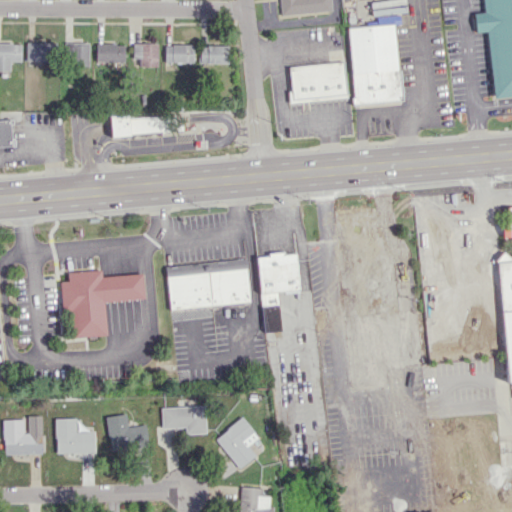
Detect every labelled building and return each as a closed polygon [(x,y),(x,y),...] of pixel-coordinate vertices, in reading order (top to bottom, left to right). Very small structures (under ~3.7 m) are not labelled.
[(278,0),(280,16),(331,10),(330,0),(278,0)] [(492,98),(511,95),(511,0),(481,0),(483,12),(473,13),(475,32),(486,31),(492,98)] [(347,28),(354,107),(402,103),(395,23),(347,28)] [(25,61),(47,61),(47,43),(25,42),(25,61)] [(0,70),(9,71),(9,61),(20,61),(19,43),(0,43),(0,70)] [(88,66),(88,43),(65,43),(65,66),(88,66)] [(132,58),(139,58),(139,66),(156,67),(157,43),(132,43),(132,58)] [(124,44),(96,44),(95,61),(123,62),(124,44)] [(192,62),(192,45),(164,44),(164,62),(192,62)] [(227,45),(197,46),(198,63),(227,63),(227,45)] [(290,103),(345,99),(343,62),(287,66),(290,103)] [(110,135),(166,133),(166,114),(109,117),(110,135)] [(0,120),(0,146),(12,146),(10,119),(0,120)] [(511,382),(511,206),(503,207),(506,237),(511,236),(511,244),(511,256),(495,258),(505,383),(511,382)] [(379,311),(378,298),(380,298),(376,235),(353,236),(352,223),(338,224),(344,314),(379,311)] [(256,256),(263,333),(281,331),(277,293),(299,291),(295,252),(256,256)] [(168,309),(248,303),(246,258),(221,260),(221,262),(165,265),(168,309)] [(141,274),(100,277),(100,270),(67,272),(67,281),(59,282),(61,316),(70,315),(71,337),(105,335),(103,301),(143,299),(141,274)] [(184,434),(204,433),(203,406),(160,407),(160,428),(184,427),(184,434)] [(105,416),(109,451),(147,447),(145,425),(127,427),(125,414),(105,416)] [(41,453),(40,415),(25,416),(25,420),(2,420),(3,454),(41,453)] [(93,452),(92,431),(75,432),(74,418),(54,418),(55,453),(93,452)] [(254,457),(247,444),(256,439),(243,418),(214,435),(235,469),(254,457)] [(260,488),(239,487),(237,511),(272,511),(272,506),(268,505),(268,496),(260,496),(260,488)]
